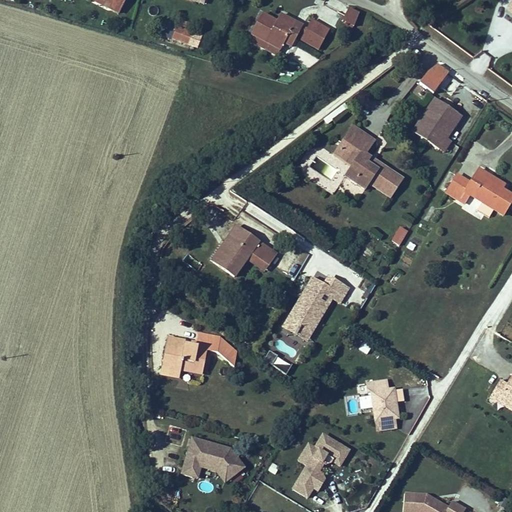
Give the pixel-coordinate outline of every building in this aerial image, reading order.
[(108,0),(110,1),(108,4),(118,9),(122,0),(108,0)] [(281,16),(276,13),(263,7),(252,27),(281,42),(285,36),(292,39),(303,18),(285,9),(281,16)] [(280,7),(276,13),(281,16),(285,9),(280,7)] [(353,29),(361,13),(349,7),(341,24),(353,29)] [(511,12),(507,9),(489,35),(503,45),(511,33),(511,12)] [(312,13),(302,33),(321,41),(331,21),(312,13)] [(162,36),(189,46),(194,34),(167,23),(162,36)] [(410,85),(424,94),(439,72),(427,64),(417,74),(410,85)] [(404,133),(431,149),(438,138),(453,115),(426,99),(404,133)] [(346,130),(332,150),(351,161),(346,169),(340,179),(359,191),(364,184),(384,197),(396,178),(381,169),(378,174),(363,164),(366,159),(361,156),(369,144),(346,130)] [(438,138),(431,149),(437,153),(444,142),(438,138)] [(332,150),(328,157),(346,169),(351,161),(332,150)] [(381,169),(366,159),(363,164),(378,174),(381,169)] [(479,204),(475,212),(486,219),(491,211),(495,214),(506,194),(495,188),(476,176),(478,171),(470,166),(461,180),(447,172),(435,190),(450,200),(456,190),(461,193),(479,204)] [(478,171),(476,176),(495,188),(498,182),(478,171)] [(456,190),(450,200),(455,203),(461,193),(456,190)] [(398,227),(390,241),(399,246),(407,231),(398,227)] [(229,231),(216,251),(222,255),(235,235),(229,231)] [(222,255),(216,251),(205,268),(227,283),(244,259),(263,272),(271,260),(235,235),(222,255)] [(293,244),(277,267),(293,277),(308,255),(293,244)] [(187,253),(182,260),(197,271),(202,264),(187,253)] [(318,276),(313,284),(323,290),(328,281),(318,276)] [(301,278),(290,298),(293,299),(305,280),(301,278)] [(290,298),(272,329),(297,344),(322,300),(330,305),(339,288),(328,281),(323,290),(313,284),(305,280),(293,299),(290,298)] [(159,342),(154,373),(172,376),(174,364),(185,367),(183,376),(193,378),(198,354),(208,356),(211,341),(192,337),(189,350),(176,347),(175,354),(167,352),(168,346),(168,344),(159,342)] [(367,354),(370,345),(361,342),(358,350),(367,354)] [(172,376),(154,373),(153,378),(170,382),(172,376)] [(361,389),(365,418),(366,427),(385,424),(384,416),(388,416),(386,398),(393,397),(392,384),(384,385),(378,386),(377,377),(357,379),(358,389),(361,389)] [(511,384),(510,384),(499,401),(507,406),(511,399),(511,384)] [(340,469),(350,449),(321,434),(314,447),(306,443),(296,462),(303,466),(290,491),(311,501),(324,476),(318,473),(324,461),(340,469)] [(186,440),(183,449),(194,452),(197,443),(186,440)] [(224,451),(197,443),(194,452),(183,449),(178,468),(189,472),(191,464),(218,471),(224,480),(238,468),(224,451)] [(189,472),(178,468),(176,475),(192,480),(195,469),(210,473),(219,484),(224,480),(218,471),(191,464),(189,472)]
